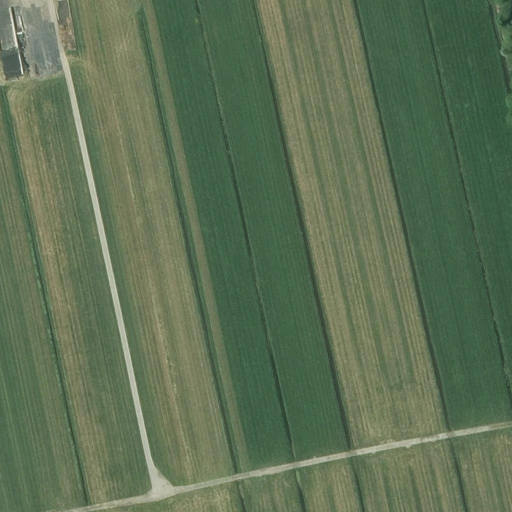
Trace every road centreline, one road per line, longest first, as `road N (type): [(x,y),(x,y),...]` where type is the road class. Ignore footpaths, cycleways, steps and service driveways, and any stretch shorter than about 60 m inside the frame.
road 1 (track): [(156,495),(50,4),(7,0)]
road 2 (track): [(69,511),(511,424)]
